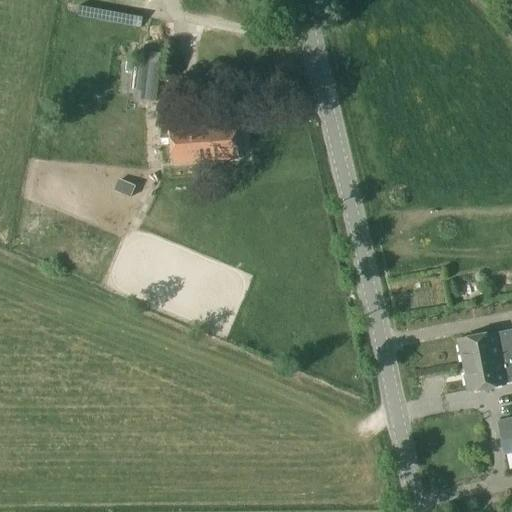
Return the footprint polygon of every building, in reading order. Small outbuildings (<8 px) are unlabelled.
[(150,52),(148,62),(138,60),(133,98),(156,101),(161,64),(162,64),(163,53),(150,52)] [(174,163),(239,157),(236,121),(171,127),(174,163)] [(80,166),(141,167),(142,130),(81,129),(80,166)] [(459,340),(464,365),(511,355),(511,330),(495,334),(495,333),(459,340)] [(511,355),(464,365),(469,391),(505,383),(505,382),(511,380),(511,355)] [(503,454),(511,452),(511,417),(497,420),(503,454)]
